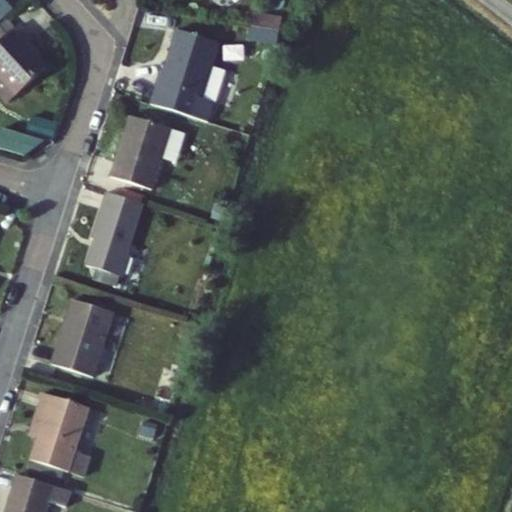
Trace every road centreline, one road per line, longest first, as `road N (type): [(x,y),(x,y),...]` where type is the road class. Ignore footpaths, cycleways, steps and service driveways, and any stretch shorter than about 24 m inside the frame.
road 1 (residential): [(59,191),(95,56),(86,27),(61,0)]
road 2 (residential): [(0,376),(59,191)]
